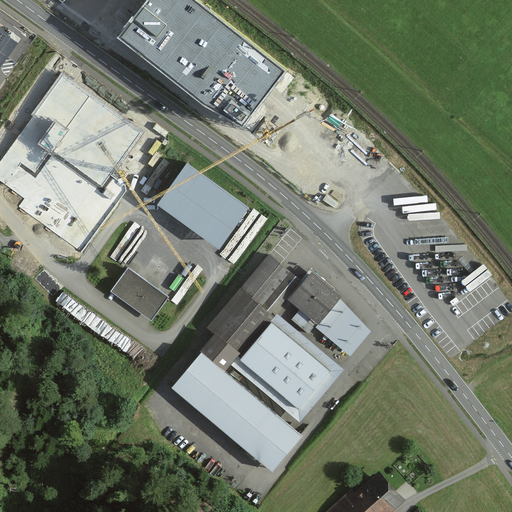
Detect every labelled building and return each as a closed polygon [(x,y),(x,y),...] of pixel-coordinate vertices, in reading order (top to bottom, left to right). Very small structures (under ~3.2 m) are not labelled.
[(285,70),(197,0),(146,0),(118,38),(204,105),(242,127),(285,70)] [(0,29),(0,49),(10,37),(0,29)] [(63,76),(0,162),(0,179),(26,198),(20,206),(82,251),(125,191),(126,185),(111,175),(142,133),(63,76)] [(249,208),(187,164),(158,204),(220,248),(249,208)] [(261,230),(268,217),(262,214),(255,227),(261,230)] [(302,284),(270,258),(200,342),(206,346),(171,388),(274,474),(305,436),(226,371),(237,357),(300,409),(331,372),(272,322),(290,301),(319,325),(341,298),(311,273),(302,284)] [(167,299),(127,270),(110,292),(151,321),(167,299)] [(395,511),(407,501),(379,471),(334,511),(395,511)]
